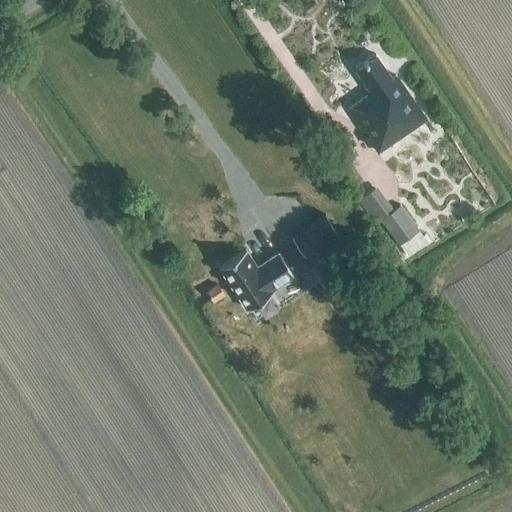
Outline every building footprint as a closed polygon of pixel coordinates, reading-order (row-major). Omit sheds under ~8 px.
[(351,106),(360,120),(357,122),(378,152),(426,119),(395,76),(392,78),(375,55),(355,68),(371,92),(351,106)] [(374,170),(384,162),(370,143),(360,151),(374,170)] [(398,204),(391,209),(375,188),(357,202),(375,226),(381,222),(402,251),(419,238),(415,232),(417,231),(398,204)] [(329,219),(322,223),(319,219),(312,223),(315,228),(294,240),(303,254),(331,237),(338,233),(329,219)] [(245,249),(218,266),(246,308),(273,291),(271,289),(293,275),(278,252),(256,266),(245,249)] [(213,302),(225,295),(218,283),(206,290),(213,302)]
